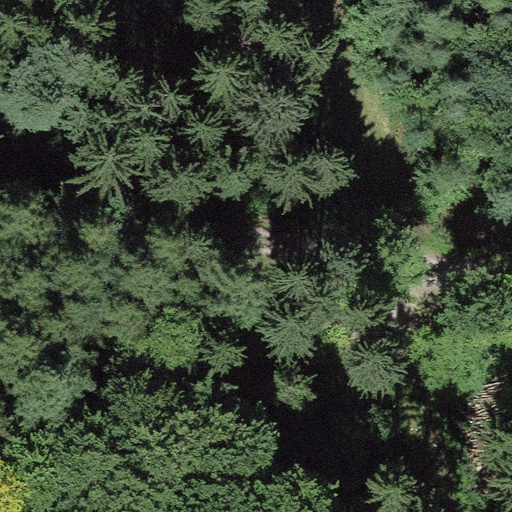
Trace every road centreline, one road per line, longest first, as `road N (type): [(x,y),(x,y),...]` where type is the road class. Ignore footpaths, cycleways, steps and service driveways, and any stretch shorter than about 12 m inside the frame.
road 1 (track): [(384,264),(0,193)]
road 2 (track): [(296,0),(334,48),(373,138),(384,264)]
road 3 (track): [(384,264),(446,511)]
road 4 (track): [(511,284),(384,264)]
